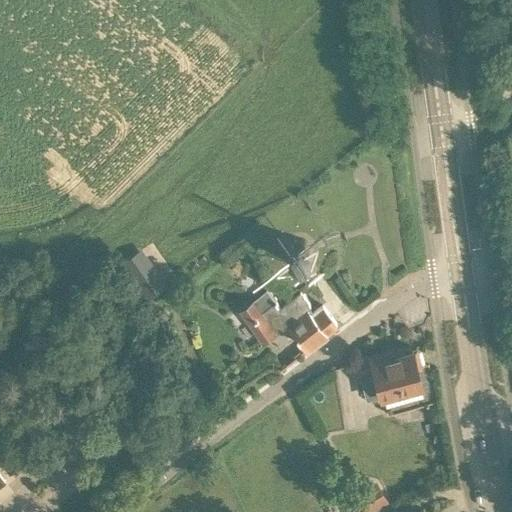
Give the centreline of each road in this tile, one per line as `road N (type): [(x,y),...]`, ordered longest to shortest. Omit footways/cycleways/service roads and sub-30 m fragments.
road 1 (residential): [(118,511),(391,302),(461,278)]
road 2 (secondary): [(504,511),(461,278)]
road 3 (secondary): [(461,278),(442,137)]
road 4 (secondary): [(442,137),(424,0)]
